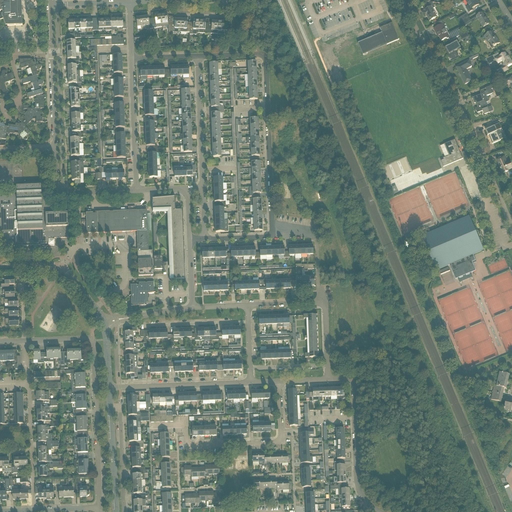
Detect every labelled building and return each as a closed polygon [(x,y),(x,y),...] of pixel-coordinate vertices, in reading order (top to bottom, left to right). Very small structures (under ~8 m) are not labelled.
[(7,26),(22,26),(21,0),(0,0),(0,20),(3,19),(5,24),(7,24),(7,26)] [(472,9),(474,7),(479,5),(476,1),(475,0),(465,0),(469,6),(466,8),(469,13),(473,10),(472,9)] [(437,17),(432,9),(435,8),(433,2),(432,3),(432,2),(422,7),(425,11),(422,13),(425,18),(427,16),(430,21),(432,20),(432,21),(433,20),(433,19),(437,17)] [(160,14),(161,15),(162,27),(168,26),(169,32),(169,34),(171,34),(171,22),(168,22),(167,20),(169,19),(168,15),(167,16),(166,12),(164,13),(164,14),(160,14)] [(490,23),(487,19),(486,20),(482,13),(477,17),(484,28),(490,23)] [(460,22),(468,17),(466,14),(458,19),(460,22)] [(155,19),(152,19),(153,29),(156,29),(156,28),(162,28),(162,27),(161,15),(154,16),(155,19)] [(150,29),(153,29),(152,19),(149,20),(148,17),(142,18),(144,29),(146,29),(146,26),(149,26),(150,29)] [(462,26),(471,21),(468,17),(460,22),(462,26)] [(126,29),(126,24),(123,24),(123,19),(117,19),(117,28),(123,28),(123,30),(126,29)] [(180,29),(181,20),(175,19),(175,22),(172,22),(171,32),(180,32),(180,29)] [(96,31),(96,25),(93,25),(92,20),(86,20),(86,29),(93,29),(93,31),(96,31)] [(105,28),(105,20),(98,20),(99,25),(96,25),(96,31),(102,31),(101,28),(102,28),(105,28)] [(190,33),(190,23),(187,23),(187,20),(181,20),(180,29),(180,32),(182,32),(183,30),(186,30),(186,33),(190,33)] [(199,31),(199,21),(193,20),(193,23),(190,23),(190,33),(189,35),(193,35),(193,30),(197,31),(197,33),(199,33),(199,31)] [(208,34),(209,24),(205,24),(206,21),(199,21),(199,31),(205,31),(205,34),(208,34)] [(217,31),(218,22),(212,21),(212,24),(209,24),(208,34),(208,36),(211,37),(211,34),(217,34),(217,31)] [(226,35),(227,25),(224,25),(224,22),(218,22),(217,31),(217,34),(226,35)] [(362,55),(394,42),(399,40),(392,23),(380,28),(382,33),(357,43),(362,55)] [(442,25),(438,27),(434,29),(437,35),(438,34),(442,41),(447,38),(447,39),(449,39),(450,41),(459,36),(463,35),(462,34),(464,33),(463,31),(461,32),(459,29),(449,34),(446,30),(445,31),(442,25)] [(463,35),(459,36),(462,41),(469,37),(467,33),(463,35)] [(492,49),(494,48),(494,47),(494,46),(500,43),(496,37),(494,38),(491,33),(484,37),(492,49)] [(342,35),(327,42),(329,48),(329,49),(340,75),(342,75),(342,74),(344,74),(357,68),(356,67),(362,64),(351,39),(349,40),(348,39),(346,34),(343,36),(342,35)] [(449,47),(444,49),(447,54),(448,53),(449,55),(450,56),(452,61),(453,60),(456,59),(458,58),(456,53),(455,52),(456,52),(457,51),(461,49),(460,47),(458,42),(453,45),(449,47)] [(79,58),(77,57),(76,57),(76,53),(67,53),(67,60),(72,59),(72,62),(79,62),(80,62),(79,58)] [(505,54),(499,58),(497,54),(485,60),(489,65),(496,61),(497,64),(498,64),(502,62),(505,66),(500,69),(503,73),(507,70),(508,70),(506,68),(511,64),(511,62),(510,60),(509,60),(505,54)] [(30,69),(33,76),(37,76),(38,75),(37,71),(39,70),(40,70),(40,69),(41,69),(41,68),(41,67),(41,66),(40,66),(40,65),(39,65),(38,65),(36,66),(34,60),(32,61),(32,60),(31,60),(31,59),(19,60),(19,63),(21,69),(30,66),(30,67),(28,68),(29,69),(30,69)] [(466,70),(472,66),(469,61),(456,67),(465,84),(472,81),(466,70)] [(68,72),(76,71),(76,65),(79,65),(79,62),(72,62),(73,65),(68,66),(68,72)] [(122,73),(122,67),(113,68),(114,74),(108,74),(108,77),(111,77),(117,77),(117,74),(122,73)] [(176,76),(176,67),(170,67),(170,70),(167,70),(167,79),(171,78),(171,76),(175,76),(176,76)] [(147,77),(147,68),(140,68),(140,70),(138,70),(138,77),(140,77),(147,77)] [(167,79),(167,70),(164,70),(164,68),(158,68),(159,77),(165,76),(165,79),(167,79)] [(7,75),(6,72),(6,71),(5,71),(4,71),(3,71),(2,71),(2,72),(2,73),(2,74),(2,76),(0,76),(0,86),(3,95),(8,93),(4,84),(14,80),(12,73),(7,75)] [(38,81),(37,76),(33,76),(22,80),(23,85),(30,82),(31,83),(31,84),(31,85),(32,84),(35,92),(40,91),(39,86),(42,85),(43,85),(43,84),(43,83),(43,82),(43,81),(42,81),(41,81),(40,81),(38,81)] [(75,84),(75,87),(81,86),(81,83),(80,82),(80,78),(80,77),(68,78),(68,84),(75,84)] [(118,79),(117,77),(111,77),(112,80),(114,80),(114,86),(123,85),(123,79),(118,79)] [(71,96),(79,95),(79,90),(82,89),(81,86),(75,87),(75,90),(70,90),(71,96)] [(489,101),(487,97),(493,94),(491,90),(494,89),(492,86),(485,89),(487,92),(486,91),(485,92),(485,93),(482,94),(482,95),(472,98),(474,104),(478,102),(480,107),(479,107),(480,107),(476,109),(475,109),(477,114),(483,112),(484,115),(489,113),(488,108),(486,109),(485,106),(487,105),(486,102),(489,101)] [(44,103),(43,99),(46,98),(45,95),(42,96),(41,95),(43,94),(41,90),(40,91),(35,92),(27,94),(29,99),(36,97),(36,98),(37,99),(38,99),(39,103),(39,104),(36,104),(35,105),(35,109),(39,109),(40,109),(44,109),(44,103)] [(123,98),(123,92),(114,92),(115,98),(112,98),(112,101),(118,101),(118,98),(123,98)] [(115,110),(124,110),(124,104),(118,104),(118,101),(112,101),(112,104),(115,104),(115,110)] [(223,107),(219,107),(219,101),(211,101),(211,108),(214,108),(214,111),(223,110),(223,107)] [(76,111),(82,111),(82,108),(80,108),(80,102),(71,102),(71,108),(76,108),(76,111)] [(20,121),(21,123),(25,127),(33,120),(36,119),(36,123),(43,122),(43,117),(41,117),(40,109),(39,109),(35,109),(27,109),(27,112),(24,115),(25,116),(20,121)] [(156,116),(154,116),(153,110),(145,110),(145,116),(150,116),(150,119),(156,119),(156,116)] [(219,114),(223,114),(223,110),(214,111),(214,114),(211,114),(212,120),(220,120),(219,114)] [(82,114),(82,111),(76,111),(76,114),(71,114),(71,120),(80,120),(80,114),(82,114)] [(145,122),(145,128),(154,128),(154,122),(156,122),(156,119),(150,119),(150,122),(145,122)] [(124,128),(124,122),(115,122),(116,128),(113,128),(114,131),(119,131),(119,128),(124,128)] [(31,132),(25,127),(21,123),(19,125),(19,124),(15,124),(15,126),(8,125),(8,127),(7,133),(14,134),(14,133),(18,134),(23,140),(31,132)] [(495,126),(490,128),(486,130),(488,135),(490,135),(494,143),(492,144),(500,141),(499,136),(502,135),(500,130),(502,129),(499,124),(495,126)] [(81,132),(81,126),(72,127),(72,132),(77,132),(77,135),(83,135),(86,135),(86,131),(83,131),(83,132),(81,132)] [(116,140),(125,140),(125,134),(120,134),(119,131),(114,131),(114,134),(116,134),(116,140)] [(70,145),(79,144),(79,138),(83,138),(83,135),(77,135),(77,138),(70,138),(70,145)] [(151,146),(151,149),(157,149),(157,146),(155,146),(155,140),(146,140),(146,147),(151,146)] [(444,160),(442,160),(441,161),(444,167),(463,159),(455,140),(444,144),(449,156),(443,158),(444,160)] [(149,160),(156,160),(156,154),(160,153),(160,149),(157,149),(151,149),(151,154),(148,154),(149,160)] [(76,157),(76,160),(83,159),(85,159),(85,156),(80,156),(79,150),(71,151),(71,157),(76,157)] [(507,164),(504,157),(500,159),(501,160),(498,162),(501,169),(500,170),(501,171),(501,170),(502,174),(508,171),(506,165),(507,164)] [(84,168),(83,159),(76,160),(76,163),(70,163),(71,166),(71,169),(84,168)] [(195,166),(192,166),(186,166),(186,169),(187,177),(193,176),(193,173),(196,173),(195,166)] [(81,184),(80,175),(72,175),(72,181),(75,181),(75,184),(81,184)] [(0,244),(0,247),(12,247),(40,245),(40,244),(48,244),(48,246),(54,246),(55,240),(53,240),(53,239),(56,238),(55,214),(51,214),(51,206),(45,206),(45,189),(41,189),(41,186),(16,186),(17,195),(0,195),(0,244)] [(219,202),(220,205),(226,205),(225,202),(223,202),(223,196),(214,196),(214,202),(219,202)] [(152,199),(152,210),(170,210),(170,216),(170,222),(171,222),(171,230),(170,231),(171,237),(172,246),(171,246),(171,252),(172,252),(172,261),(171,261),(172,279),(184,279),(184,263),(182,263),(182,260),(183,260),(183,251),(182,252),(182,245),(183,245),(183,236),(181,236),(181,230),(182,230),(182,221),(181,221),(180,215),(182,215),(182,211),(175,211),(175,197),(170,198),(170,199),(168,199),(167,198),(163,198),(163,200),(157,200),(157,199),(152,199)] [(226,208),(226,205),(220,205),(220,208),(215,208),(215,214),(224,214),(223,208),(226,208)] [(93,213),(86,213),(86,222),(87,227),(87,234),(132,232),(132,230),(137,230),(137,232),(138,276),(153,276),(153,270),(153,251),(148,251),(147,233),(147,231),(151,231),(150,214),(146,214),(146,211),(137,211),(96,213),(96,214),(93,214),(93,213),(95,213),(93,213)] [(68,213),(55,214),(56,238),(69,238),(69,231),(68,231),(68,227),(69,227),(68,213)] [(449,265),(456,279),(476,271),(472,261),(473,260),(474,258),(473,255),(483,251),(469,216),(421,236),(436,270),(449,265)] [(287,258),(286,252),(284,252),(284,247),(278,247),(278,256),(284,256),(284,258),(285,258),(287,258)] [(289,252),(286,252),(287,258),(289,258),(289,255),(295,255),(295,247),(288,247),(289,252)] [(249,257),(251,257),(255,257),(255,259),(258,259),(258,253),(255,253),(255,248),(249,248),(249,257)] [(260,257),(266,256),(266,248),(260,248),(260,253),(258,253),(258,259),(260,259),(260,257)] [(226,249),(220,249),(220,258),(226,258),(227,260),(229,260),(229,254),(226,254),(226,249)] [(237,257),(237,249),(231,249),(231,254),(229,254),(229,260),(231,260),(231,258),(237,257)] [(163,269),(164,274),(166,274),(168,269),(167,267),(166,267),(166,264),(164,264),(164,265),(162,265),(162,258),(159,258),(159,257),(154,258),(154,270),(155,270),(155,268),(158,268),(158,270),(163,269)] [(290,289),(290,282),(294,282),(293,275),(293,270),(290,270),(290,276),(290,281),(284,281),(284,289),(290,289)] [(302,286),(302,277),(295,278),(295,275),(293,275),(294,282),(296,282),(296,286),(302,286)] [(3,289),(9,288),(9,285),(14,285),(14,278),(4,279),(4,283),(1,283),(1,288),(3,288),(3,289)] [(272,289),(272,282),(266,282),(266,280),(262,281),(262,290),(266,290),(272,289)] [(241,290),(240,283),(234,283),(234,281),(230,282),(231,286),(235,286),(235,291),(241,290)] [(262,290),(262,281),(258,281),(259,282),(252,282),(253,290),(259,290),(262,290)] [(139,305),(139,306),(146,306),(146,303),(148,303),(148,294),(156,292),(154,292),(153,291),(154,291),(154,282),(147,282),(147,283),(145,283),(145,282),(139,283),(139,285),(137,285),(130,285),(130,292),(132,292),(132,295),(129,296),(131,296),(131,297),(131,298),(131,306),(138,306),(138,305),(139,305)] [(228,291),(228,286),(231,286),(230,282),(227,282),(227,283),(221,283),(221,291),(228,291)] [(9,291),(9,288),(3,289),(3,294),(5,294),(5,298),(15,298),(15,291),(9,291)] [(15,298),(5,298),(4,298),(5,304),(5,308),(18,307),(18,301),(13,301),(13,298),(15,298)] [(5,317),(19,317),(18,310),(13,311),(13,307),(18,307),(5,308),(5,313),(9,313),(9,317),(5,317)] [(19,317),(5,317),(5,323),(9,323),(9,327),(19,327),(19,320),(13,320),(13,317),(19,317)] [(125,338),(133,338),(133,332),(137,332),(137,328),(129,328),(130,332),(123,332),(124,336),(125,336),(125,338)] [(222,336),(228,336),(228,328),(222,328),(222,333),(219,334),(219,338),(222,338),(222,336)] [(204,337),(204,329),(197,329),(197,334),(195,334),(195,339),(195,341),(204,341),(204,337)] [(216,334),(216,329),(209,329),(210,337),(210,340),(210,341),(219,340),(219,338),(219,334),(216,334)] [(167,330),(161,331),(161,339),(168,338),(168,340),(170,340),(170,335),(167,335),(167,330)] [(179,338),(179,330),(173,330),(173,335),(170,335),(170,340),(174,339),(173,338),(179,338)] [(191,330),(186,330),(186,338),(192,338),(192,339),(195,339),(195,334),(192,335),(191,330)] [(138,350),(136,350),(136,344),(133,344),(125,344),(125,350),(129,350),(130,353),(138,353),(138,350)] [(55,350),(53,350),(54,359),(58,359),(58,362),(60,362),(60,366),(64,366),(64,362),(64,357),(61,357),(60,350),(59,350),(59,348),(55,349),(55,350)] [(54,359),(53,350),(52,350),(52,349),(46,349),(47,357),(43,357),(43,360),(44,363),(54,362),(54,359)] [(7,362),(12,361),(12,365),(15,365),(15,369),(21,369),(20,357),(17,357),(17,355),(14,356),(14,351),(6,352),(7,362)] [(44,364),(44,363),(43,360),(40,360),(40,351),(33,352),(33,361),(38,361),(38,364),(44,364)] [(70,360),(74,360),(74,351),(67,351),(67,357),(64,357),(64,362),(64,366),(64,369),(68,369),(68,364),(70,364),(70,360)] [(81,351),(74,351),(74,360),(78,360),(78,363),(84,363),(84,354),(84,359),(81,359),(81,351)] [(317,358),(317,351),(309,351),(307,351),(308,355),(305,355),(305,358),(306,358),(306,361),(311,361),(311,358),(317,358)] [(138,362),(138,356),(138,353),(130,353),(130,356),(126,356),(126,362),(138,362)] [(220,366),(220,359),(217,359),(217,360),(211,360),(211,363),(211,371),(217,371),(217,366),(220,366)] [(171,368),(171,363),(168,364),(168,365),(162,365),(162,373),(169,373),(168,368),(171,368)] [(175,373),(181,372),(180,364),(174,365),(174,363),(171,363),(171,368),(174,368),(175,373)] [(193,372),(193,367),(196,367),(196,363),(193,363),(193,364),(186,364),(187,372),(193,372)] [(205,371),(205,364),(199,364),(199,363),(196,363),(196,367),(199,367),(199,372),(203,371),(205,371)] [(229,371),(229,363),(220,363),(220,366),(223,366),(223,371),(226,371),(229,371)] [(137,377),(137,368),(134,368),(126,368),(125,368),(125,372),(126,372),(126,374),(130,374),(130,377),(137,377)] [(80,370),(75,371),(66,371),(66,375),(75,375),(75,382),(85,381),(85,374),(81,374),(80,370)] [(507,379),(508,375),(510,375),(500,373),(498,380),(508,382),(509,379),(507,379)] [(506,385),(507,385),(508,382),(498,380),(497,387),(503,388),(506,389),(505,388),(506,385)] [(85,388),(85,381),(75,382),(76,390),(72,390),(72,392),(76,392),(81,392),(81,388),(85,388)] [(502,392),(503,388),(497,387),(494,386),(493,393),(503,395),(503,392),(502,392)] [(337,389),(337,397),(337,403),(341,403),(341,399),(344,399),(346,397),(346,391),(343,391),(343,388),(337,389)] [(319,397),(318,389),(312,390),(309,390),(309,392),(309,395),(309,398),(309,402),(309,403),(311,403),(313,401),(319,401),(319,397)] [(86,403),(86,395),(81,396),(81,392),(76,392),(72,392),(72,395),(76,395),(76,399),(71,400),(71,403),(76,403),(86,403)] [(36,393),(37,401),(49,401),(49,393),(36,393)] [(500,402),(501,398),(502,398),(503,395),(493,393),(491,400),(501,402),(500,402)] [(178,397),(175,397),(175,407),(179,407),(178,402),(185,402),(184,394),(178,394),(178,397)] [(86,410),(86,403),(76,403),(76,414),(82,414),(82,410),(86,410)] [(149,418),(149,414),(140,414),(139,413),(137,413),(137,409),(128,410),(128,416),(132,416),(132,419),(149,418)] [(87,424),(86,417),(82,417),(82,414),(76,414),(76,420),(70,421),(70,425),(75,425),(77,425),(87,424)] [(137,422),(141,422),(149,422),(149,418),(132,419),(132,422),(129,422),(129,429),(137,429),(137,422)] [(87,431),(87,424),(77,425),(75,425),(76,432),(74,432),(74,435),(83,435),(83,431),(87,431)] [(314,435),(313,429),(301,429),(302,433),(299,433),(300,439),(308,439),(308,435),(314,435)] [(51,442),(51,439),(52,439),(51,434),(48,435),(38,435),(38,442),(47,442),(47,445),(58,444),(58,441),(51,442)] [(87,446),(87,439),(83,439),(83,435),(74,435),(75,440),(77,440),(78,446),(87,446)] [(135,442),(135,445),(143,445),(143,442),(138,442),(137,435),(129,435),(129,442),(135,442)] [(51,451),(51,448),(58,447),(58,444),(47,445),(47,448),(39,448),(39,455),(48,455),(48,451),(51,451)] [(131,448),(132,455),(140,455),(140,448),(143,448),(143,445),(135,445),(135,448),(131,448)] [(88,453),(87,446),(78,446),(78,457),(84,456),(83,453),(88,453)] [(88,467),(88,460),(84,460),(84,456),(78,457),(78,468),(88,467)] [(12,472),(11,464),(8,464),(8,459),(2,459),(2,470),(2,472),(12,472)] [(21,469),(20,459),(14,459),(14,464),(11,464),(12,474),(13,474),(18,473),(17,469),(21,469)] [(136,468),(136,471),(144,471),(144,467),(141,468),(141,461),(132,461),(132,468),(136,468)] [(64,469),(64,465),(59,465),(53,465),(47,465),(47,469),(39,469),(40,477),(52,476),(52,473),(49,473),(49,470),(53,470),(53,468),(57,468),(57,469),(64,469)] [(88,475),(88,467),(78,468),(79,479),(84,478),(84,475),(88,475)] [(141,481),(141,474),(148,474),(147,472),(151,472),(151,471),(144,471),(136,471),(136,474),(132,474),(133,477),(131,477),(131,481),(133,481),(141,481)] [(89,495),(89,488),(80,488),(80,484),(80,479),(76,479),(76,492),(79,492),(79,497),(87,497),(87,496),(88,496),(89,496),(89,495)] [(39,493),(39,499),(46,499),(46,491),(42,491),(42,486),(35,487),(35,494),(36,494),(36,493),(39,493)] [(142,494),(142,487),(133,488),(133,490),(132,490),(132,494),(137,494),(137,497),(145,497),(148,497),(148,494),(145,494),(142,494)] [(31,491),(20,491),(21,500),(28,499),(28,495),(31,494),(31,491)] [(133,500),(134,507),(142,507),(146,507),(145,497),(137,497),(137,500),(133,500)]
